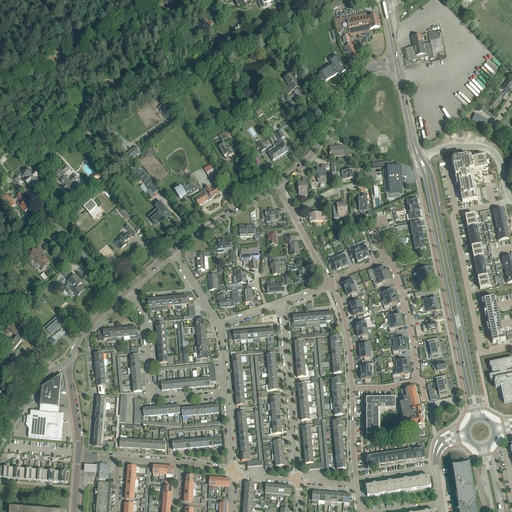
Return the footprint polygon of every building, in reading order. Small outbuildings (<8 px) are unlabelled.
[(346,18),(337,20),(338,28),(342,27),(342,29),(340,29),(341,36),(363,31),(364,36),(365,36),(365,39),(369,38),(369,37),(372,37),(371,32),(370,32),(369,30),(381,27),(378,15),(367,18),(366,13),(361,14),(346,17),(346,18)] [(210,26),(214,22),(209,17),(205,20),(210,26)] [(412,37),(414,47),(410,47),(413,61),(417,60),(417,62),(421,61),(420,59),(429,57),(426,44),(423,44),(421,35),(412,37)] [(351,44),(350,45),(349,36),(340,38),(342,47),(344,47),(344,48),(346,51),(344,53),(350,62),(352,61),(355,66),(362,61),(351,44)] [(491,55),(478,67),(488,77),(500,65),(491,55)] [(337,61),(334,56),(333,57),(334,57),(335,59),(333,60),(329,63),(331,65),(330,65),(332,67),(331,68),(330,67),(329,68),(330,68),(325,71),(326,74),(321,77),(321,76),(316,79),(320,85),(333,77),(333,78),(336,76),(337,75),(338,77),(338,76),(338,75),(339,74),(340,75),(344,72),(337,61)] [(297,78),(293,73),(293,65),(289,65),(290,75),(284,79),(288,86),(285,88),(289,93),(300,86),(295,79),(297,78)] [(508,93),(511,89),(511,88),(511,83),(508,80),(502,89),(505,91),(502,95),(499,92),(492,101),(490,100),(488,103),(494,107),(501,98),(505,101),(510,95),(508,93)] [(284,105),(288,112),(294,108),(290,102),(284,105)] [(163,105),(158,108),(164,118),(169,115),(163,105)] [(264,114),(260,108),(254,111),(259,118),(264,114)] [(223,143),(228,140),(224,132),(218,135),(223,143)] [(286,148),(284,145),(285,145),(282,141),(281,139),(280,139),(279,138),(278,139),(280,142),(274,146),(274,147),(281,156),(288,151),(288,150),(287,148),(286,148)] [(262,152),(266,149),(260,140),(256,143),(262,152)] [(234,154),(231,149),(230,147),(227,149),(224,144),(218,147),(226,160),(229,158),(228,157),(234,154)] [(135,146),(127,154),(132,160),(141,152),(135,146)] [(273,161),(281,156),(274,147),(267,151),(273,161)] [(343,156),(343,152),(343,147),(330,148),(331,153),(329,153),(329,154),(330,154),(330,157),(335,157),(335,156),(343,156)] [(147,161),(143,156),(138,160),(142,165),(147,161)] [(452,164),(452,166),(453,166),(454,172),(455,178),(458,177),(459,185),(460,188),(461,192),(462,198),(463,203),(477,200),(472,174),(472,173),(488,170),(485,156),(466,160),(466,158),(457,159),(455,159),(454,160),(453,160),(452,161),(452,162),(452,163),(452,164)] [(393,162),(372,163),(373,168),(387,167),(388,177),(389,177),(389,179),(388,179),(389,194),(402,193),(401,178),(399,178),(399,176),(401,176),(400,165),(393,166),(393,162)] [(321,168),(317,169),(318,183),(326,182),(325,165),(321,165),(321,168)] [(159,189),(140,166),(135,170),(153,194),(159,189)] [(59,171),(56,174),(61,181),(60,182),(72,195),(76,191),(78,189),(76,186),(80,182),(78,180),(79,180),(75,175),(70,179),(66,174),(67,174),(62,169),(59,171)] [(356,174),(359,174),(359,170),(342,171),(343,180),(357,178),(356,174)] [(38,182),(39,181),(37,178),(38,177),(34,172),(32,173),(30,171),(24,176),(25,176),(23,178),(24,180),(29,185),(31,183),(33,186),(34,185),(36,185),(38,183),(38,182)] [(219,181),(216,176),(214,173),(208,176),(213,184),(219,181)] [(19,185),(22,183),(17,177),(14,179),(19,185)] [(298,182),(299,196),(307,195),(306,179),(302,179),(302,182),(298,182)] [(189,192),(188,191),(196,187),(191,184),(186,187),(185,186),(181,188),(181,187),(175,191),(180,199),(186,195),(185,195),(189,192)] [(219,194),(216,189),(215,188),(211,190),(208,186),(205,188),(207,192),(205,193),(209,200),(211,199),(211,198),(219,194)] [(209,200),(205,193),(204,193),(201,195),(195,199),(199,206),(209,200)] [(28,204),(24,200),(26,199),(21,194),(17,197),(21,200),(17,204),(25,212),(30,208),(27,204),(28,204)] [(368,210),(366,199),(366,194),(362,194),(363,197),(358,197),(359,211),(368,210)] [(10,199),(6,203),(11,209),(15,205),(10,199)] [(410,200),(406,201),(407,208),(418,206),(416,199),(414,200),(413,199),(410,200)] [(346,217),(345,205),(345,200),(341,200),(341,203),(337,203),(337,206),(333,206),(334,218),(342,218),(342,217),(346,217)] [(100,211),(91,201),(84,208),(93,218),(94,219),(93,218),(100,212),(101,212),(100,211)] [(171,215),(167,211),(160,203),(155,207),(160,212),(151,220),(155,225),(164,218),(166,219),(171,215)] [(120,206),(118,208),(120,211),(123,215),(126,213),(123,209),(120,206)] [(418,206),(407,208),(408,208),(410,214),(419,212),(418,206)] [(266,221),(273,221),(278,220),(278,212),(271,213),(271,212),(266,213),(266,214),(262,214),(262,220),(266,220),(266,221)] [(419,212),(410,214),(411,221),(421,219),(419,212)] [(310,222),(324,221),(323,218),(324,218),(324,217),(325,217),(326,216),(326,214),(324,213),(306,214),(306,218),(309,218),(310,222)] [(12,224),(9,221),(7,219),(3,223),(8,228),(12,224)] [(420,221),(410,223),(412,230),(421,228),(420,221)] [(125,234),(114,244),(117,247),(118,246),(121,249),(126,244),(125,243),(125,242),(132,236),(133,237),(135,234),(128,226),(125,228),(129,233),(126,235),(125,234)] [(260,238),(259,234),(259,229),(255,229),(254,226),(244,227),(244,226),(240,226),(240,237),(255,236),(255,238),(260,238)] [(421,228),(412,230),(413,236),(423,234),(423,231),(422,231),(421,228)] [(271,232),(267,233),(267,236),(268,236),(269,245),(272,245),(277,245),(276,232),(271,232)] [(423,234),(413,236),(414,243),(413,243),(424,241),(423,237),(424,237),(423,234)] [(294,237),(287,238),(287,244),(290,244),(291,256),(298,255),(297,243),(295,243),(294,237)] [(231,249),(231,240),(219,241),(219,245),(216,245),(214,247),(215,248),(214,248),(214,249),(214,250),(215,251),(215,252),(217,253),(223,253),(224,251),(224,249),(231,249)] [(424,241),(413,243),(415,250),(419,249),(419,250),(422,249),(422,248),(425,248),(424,241)] [(367,243),(358,247),(363,259),(369,257),(366,250),(369,249),(367,243)] [(110,267),(119,259),(107,244),(97,252),(110,267)] [(43,269),(46,266),(50,263),(41,253),(42,251),(38,247),(28,256),(32,259),(32,260),(34,259),(43,269)] [(256,255),(259,255),(261,255),(260,247),(257,247),(257,249),(247,250),(247,251),(241,252),(242,259),(250,259),(251,269),(257,269),(256,255)] [(358,247),(349,250),(352,256),(354,255),(357,262),(363,259),(358,247)] [(199,257),(196,257),(197,270),(201,270),(201,273),(205,272),(205,269),(208,269),(208,262),(204,263),(204,257),(205,257),(207,257),(212,257),(209,252),(205,252),(198,253),(199,257)] [(346,252),(337,255),(342,268),(348,266),(345,259),(348,258),(346,252)] [(276,263),(272,264),(273,275),(278,275),(279,275),(280,274),(279,271),(280,271),(280,263),(287,262),(286,255),(280,256),(279,256),(274,256),(274,260),(276,260),(276,263)] [(337,255),(328,259),(331,265),(333,264),(336,271),(342,268),(337,255)] [(303,269),(303,264),(287,266),(288,273),(290,273),(290,269),(293,269),(293,270),(298,270),(299,277),(295,277),(296,283),(307,282),(306,268),(303,269)] [(377,268),(371,270),(374,279),(387,274),(385,268),(378,271),(377,268)] [(430,268),(416,271),(418,277),(431,275),(430,268)] [(239,269),(234,270),(235,276),(233,276),(234,284),(226,284),(227,288),(235,288),(239,287),(239,284),(241,284),(242,284),(242,283),(245,283),(244,276),(245,276),(245,273),(239,273),(239,269)] [(67,279),(71,275),(67,270),(62,274),(67,279)] [(387,274),(374,279),(375,279),(376,279),(378,284),(375,285),(377,288),(384,286),(383,283),(390,280),(387,274)] [(68,285),(65,287),(68,291),(70,289),(77,297),(85,290),(80,285),(81,283),(74,275),(66,283),(68,285)] [(213,275),(208,276),(209,291),(212,290),(212,291),(213,291),(213,290),(214,290),(214,291),(220,290),(220,285),(217,285),(217,275),(213,275)] [(431,275),(418,277),(419,284),(433,281),(431,275)] [(346,283),(343,284),(345,290),(357,286),(355,280),(352,281),(351,278),(345,280),(346,283)] [(282,292),(281,283),(274,283),(273,280),(267,281),(267,285),(268,293),(282,292)] [(357,286),(345,290),(348,296),(351,295),(352,298),(358,295),(357,293),(359,292),(357,286)] [(244,303),(252,302),(251,289),(243,290),(244,303)] [(385,290),(379,292),(380,295),(381,294),(383,300),(382,300),(382,301),(395,297),(393,291),(386,293),(385,290)] [(233,307),(233,299),(226,299),(225,294),(223,294),(217,297),(217,304),(218,304),(219,304),(220,308),(233,307)] [(395,297),(382,301),(385,310),(391,308),(390,305),(397,303),(395,297)] [(436,297),(422,300),(424,307),(438,304),(437,300),(436,300),(436,297)] [(484,299),(484,300),(484,303),(486,310),(487,317),(489,324),(490,330),(493,343),(497,342),(500,342),(501,342),(500,341),(505,340),(503,331),(502,331),(501,332),(494,301),(494,298),(484,300),(484,299)] [(354,303),(350,304),(352,310),(364,307),(362,307),(360,301),(360,302),(359,299),(353,300),(354,303)] [(438,304),(424,307),(426,306),(427,312),(439,310),(438,307),(439,307),(438,304)] [(364,307),(352,310),(354,316),(357,315),(358,318),(364,317),(363,314),(366,313),(364,307)] [(392,312),(386,314),(386,317),(387,317),(389,323),(388,323),(402,320),(401,316),(400,316),(400,314),(392,315),(392,312)] [(331,321),(331,324),(334,323),(334,321),(333,321),(332,313),(325,313),(326,322),(331,321)] [(52,326),(44,333),(47,337),(52,332),(53,333),(60,327),(59,326),(63,323),(57,316),(49,323),(52,326)] [(359,324),(356,325),(357,331),(367,329),(366,323),(365,323),(365,320),(359,321),(359,324)] [(402,320),(388,323),(390,332),(396,331),(395,328),(402,326),(402,324),(403,324),(402,320)] [(427,326),(422,326),(423,332),(428,331),(433,330),(433,329),(437,328),(436,322),(434,322),(433,321),(428,322),(428,321),(426,321),(427,326)] [(25,336),(23,333),(21,332),(20,333),(19,331),(13,324),(4,332),(7,335),(11,331),(15,335),(17,337),(9,347),(8,345),(5,350),(13,356),(9,360),(20,369),(28,360),(17,351),(14,349),(21,341),(22,342),(24,340),(23,339),(25,336)] [(136,327),(129,328),(130,337),(133,336),(134,339),(137,339),(141,339),(140,330),(136,331),(136,327)] [(101,335),(99,335),(99,341),(101,341),(103,341),(103,339),(108,339),(108,343),(111,342),(111,338),(110,330),(107,330),(107,329),(103,330),(104,335),(101,335)] [(367,329),(357,331),(358,337),(362,337),(362,340),(368,338),(368,335),(367,329)] [(241,343),(241,340),(240,332),(233,333),(233,334),(229,335),(230,339),(234,339),(234,341),(237,341),(238,343),(241,343)] [(39,344),(31,334),(27,338),(36,347),(39,344)] [(397,335),(390,336),(391,340),(392,340),(393,345),(392,346),(406,344),(406,340),(405,340),(404,337),(397,338),(397,335)] [(167,356),(166,343),(166,337),(157,337),(159,357),(167,356)] [(439,339),(427,341),(429,350),(445,347),(444,343),(440,344),(439,339)] [(363,345),(359,346),(360,352),(372,351),(370,351),(369,345),(369,342),(363,342),(363,345)] [(406,344),(392,346),(393,355),(399,354),(399,351),(406,350),(406,347),(407,347),(406,344)] [(445,347),(429,350),(429,351),(430,350),(432,360),(442,358),(441,352),(446,351),(445,347)] [(372,351),(360,352),(361,358),(364,358),(364,361),(371,361),(370,357),(373,357),(372,351)] [(196,363),(207,362),(207,359),(208,359),(207,352),(199,353),(199,357),(195,358),(196,363)] [(511,369),(511,368),(511,358),(489,363),(490,368),(495,367),(496,368),(491,369),(492,373),(498,372),(499,374),(489,376),(490,381),(495,380),(495,383),(494,383),(495,388),(501,387),(504,403),(511,401),(511,389),(511,385),(511,384),(511,370),(511,371),(511,369)] [(400,359),(394,359),(394,369),(408,368),(408,361),(403,362),(400,362),(400,359)] [(436,364),(432,365),(433,368),(434,368),(436,368),(437,371),(446,370),(446,369),(447,368),(446,366),(445,362),(439,364),(439,363),(435,364),(436,364)] [(365,367),(361,367),(361,373),(374,373),(374,364),(365,364),(365,367)] [(395,375),(392,375),(393,378),(401,378),(401,375),(409,374),(408,368),(394,369),(395,375)] [(374,373),(361,373),(361,380),(365,380),(365,383),(371,383),(371,380),(371,374),(374,374),(374,373)] [(446,376),(436,378),(437,387),(452,384),(451,380),(447,381),(446,376)] [(60,391),(60,390),(61,389),(62,388),(63,386),(63,385),(63,384),(63,383),(63,382),(62,381),(61,380),(61,379),(60,378),(59,378),(57,377),(56,377),(55,377),(54,378),(53,378),(52,379),(51,380),(50,381),(50,382),(49,383),(51,384),(49,412),(58,413),(58,412),(58,408),(60,391)] [(167,382),(163,383),(163,377),(158,377),(159,384),(161,384),(162,391),(168,390),(167,382)] [(106,386),(105,382),(109,382),(109,379),(108,379),(96,380),(97,387),(101,387),(102,389),(106,389),(106,386)] [(51,384),(49,383),(48,383),(48,384),(42,388),(40,411),(39,411),(49,412),(51,384)] [(452,384),(437,387),(439,397),(450,395),(449,389),(453,388),(452,384)] [(260,392),(260,387),(260,386),(257,386),(259,399),(264,399),(268,399),(267,392),(260,392)] [(404,402),(400,403),(403,421),(404,427),(417,425),(418,426),(423,425),(421,417),(422,417),(422,416),(421,416),(420,411),(421,410),(420,407),(420,406),(419,407),(419,404),(418,404),(414,387),(407,388),(407,390),(405,390),(400,391),(402,398),(403,398),(403,400),(404,400),(404,402)] [(395,398),(366,398),(367,435),(379,435),(379,409),(396,409),(395,398)] [(246,405),(245,405),(244,399),(236,400),(237,406),(240,406),(240,409),(247,408),(246,405)] [(49,412),(39,411),(31,411),(30,416),(27,416),(26,424),(25,425),(29,430),(28,437),(46,439),(49,412)] [(64,414),(58,413),(49,412),(46,439),(61,441),(64,414)] [(371,437),(357,439),(358,445),(371,444),(371,437)] [(272,448),(283,447),(282,441),(274,442),(274,445),(270,446),(263,447),(263,449),(266,449),(272,448)] [(84,470),(96,471),(97,464),(85,463),(84,470)] [(452,466),(458,511),(476,511),(473,490),(475,489),(474,487),(473,487),(469,463),(452,466)] [(98,481),(105,482),(106,479),(108,479),(111,479),(111,475),(108,475),(109,465),(100,464),(100,465),(96,464),(95,472),(99,472),(98,481)] [(368,497),(431,487),(429,477),(422,478),(422,477),(419,478),(420,479),(407,481),(407,480),(404,480),(404,481),(391,483),(391,482),(388,482),(388,483),(376,485),(375,484),(373,485),(373,486),(366,487),(368,497)] [(98,491),(109,492),(110,487),(111,487),(111,484),(110,484),(104,484),(104,483),(96,483),(95,486),(98,486),(98,491)] [(108,501),(109,492),(98,491),(97,500),(108,501)] [(108,509),(108,501),(97,500),(96,508),(108,509)]
